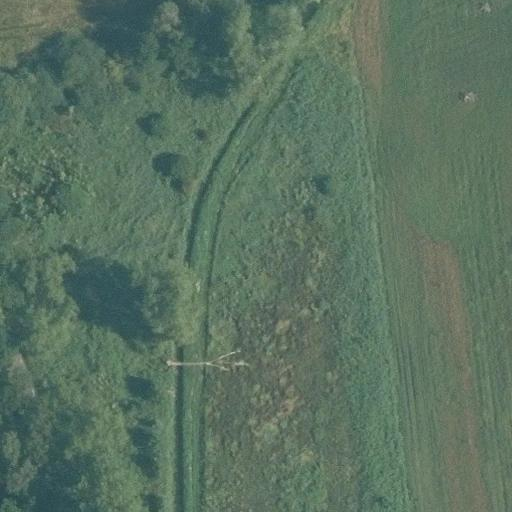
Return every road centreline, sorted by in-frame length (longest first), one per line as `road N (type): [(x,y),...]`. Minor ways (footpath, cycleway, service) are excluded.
road 1 (track): [(205,0),(200,33),(312,40),(267,113),(208,266),(187,443),(188,511)]
road 2 (tertiary): [(84,511),(0,301)]
